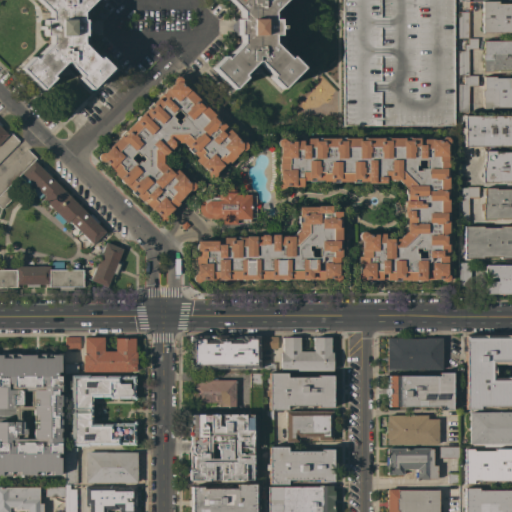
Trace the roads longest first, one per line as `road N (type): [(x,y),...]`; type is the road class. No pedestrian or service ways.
road 1 (residential): [(65,159),(203,26),(189,0)]
road 2 (residential): [(0,93),(160,245)]
road 3 (tertiary): [(161,319),(362,320)]
road 4 (residential): [(161,319),(162,511)]
road 5 (residential): [(360,511),(362,320)]
road 6 (tertiary): [(0,320),(161,319)]
road 7 (residential): [(133,0),(107,25),(124,41),(188,42)]
